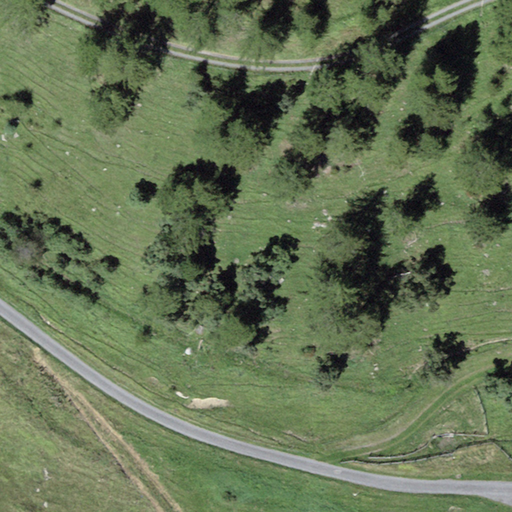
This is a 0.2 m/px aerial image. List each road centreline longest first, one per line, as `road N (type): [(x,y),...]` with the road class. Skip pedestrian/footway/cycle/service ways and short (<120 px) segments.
road 1 (unclassified): [(511,491),(416,487),(278,459),(157,415),(0,306)]
road 2 (track): [(478,0),(315,68),(249,72),(152,45),(51,0)]
